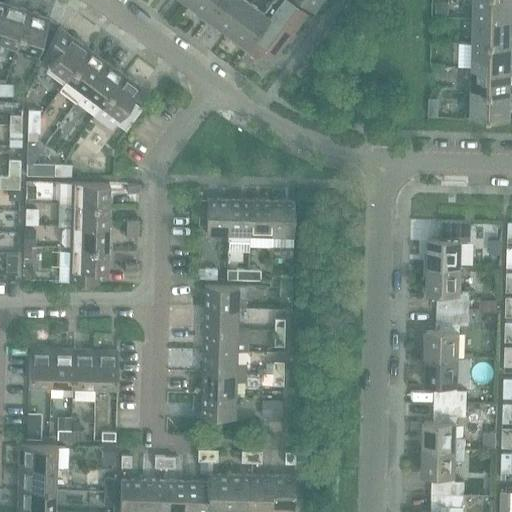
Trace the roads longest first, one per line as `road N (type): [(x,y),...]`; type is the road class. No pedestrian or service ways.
road 1 (residential): [(372,511),(377,188),(386,168)]
road 2 (residential): [(289,443),(163,441),(150,427),(149,305)]
road 3 (residential): [(213,90),(154,180),(149,305)]
road 4 (residential): [(386,168),(334,152),(213,90)]
road 5 (residential): [(149,305),(0,306)]
road 6 (residential): [(213,90),(98,0)]
road 7 (residential): [(386,168),(511,164)]
